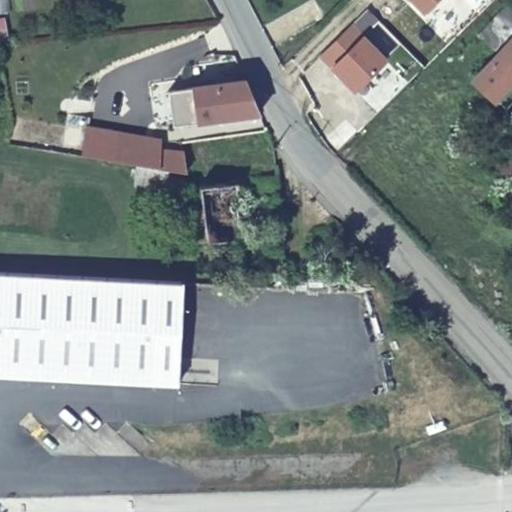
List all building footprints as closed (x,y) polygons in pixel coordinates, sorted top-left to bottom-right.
[(414,0),(427,12),(438,0),(414,0)] [(500,51),(477,75),(495,94),(511,76),(511,0),(508,0),(479,33),(500,51)] [(0,19),(0,42),(12,40),(8,18),(0,19)] [(356,28),(328,57),(362,90),(391,60),(356,28)] [(251,79),(174,90),(178,124),(267,116),(251,79)] [(123,131),(119,157),(162,163),(164,148),(166,139),(123,131)] [(187,150),(164,148),(162,163),(189,167),(187,150)] [(247,237),(251,278),(288,281),(284,179),(208,182),(212,237),(247,237)] [(189,237),(212,237),(208,182),(186,187),(189,237)] [(185,277),(0,268),(0,368),(180,376),(185,277)]
